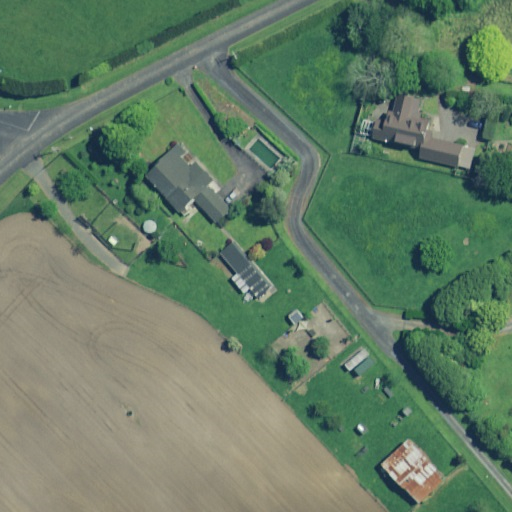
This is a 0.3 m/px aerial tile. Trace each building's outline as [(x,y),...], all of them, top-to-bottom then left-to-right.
[(399,96),(395,120),(376,117),(372,140),(417,147),(419,134),(425,135),(426,125),(418,124),(421,100),(399,96)] [(495,125),(485,122),(481,138),(492,140),(495,125)] [(476,149),(425,138),(420,159),(471,170),(476,149)] [(279,160),(258,141),(249,150),(270,170),(279,160)] [(185,153),(179,146),(146,175),(179,213),(194,200),(214,224),(229,211),(208,186),(213,182),(196,164),(190,169),(180,158),(185,153)] [(157,224),(146,221),(143,231),(154,234),(157,224)] [(271,285),(232,242),(208,263),(214,270),(219,266),(231,280),(228,282),(238,293),(246,285),(258,297),(271,285)] [(369,356),(364,351),(346,366),(350,372),(369,356)] [(446,479),(409,440),(382,466),(419,504),(446,479)]
